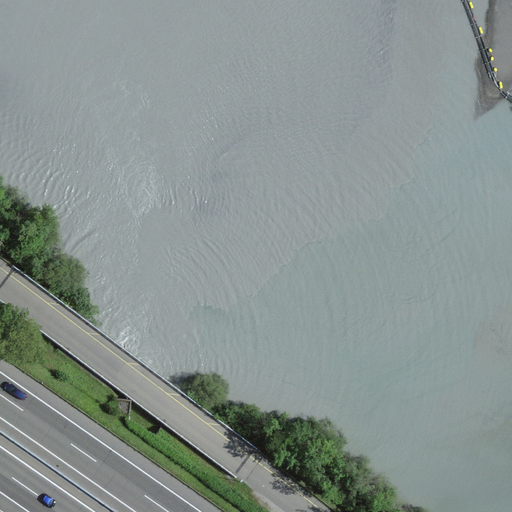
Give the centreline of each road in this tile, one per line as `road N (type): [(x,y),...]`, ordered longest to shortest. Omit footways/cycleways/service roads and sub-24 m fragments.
road 1 (unclassified): [(0,280),(307,511)]
road 2 (motorway): [(169,511),(0,393)]
